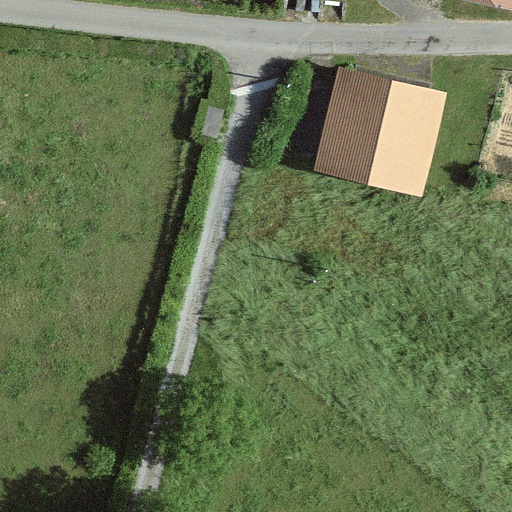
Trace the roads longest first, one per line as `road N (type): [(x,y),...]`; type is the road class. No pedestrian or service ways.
road 1 (residential): [(0,5),(268,35)]
road 2 (unclassified): [(268,35),(511,41)]
